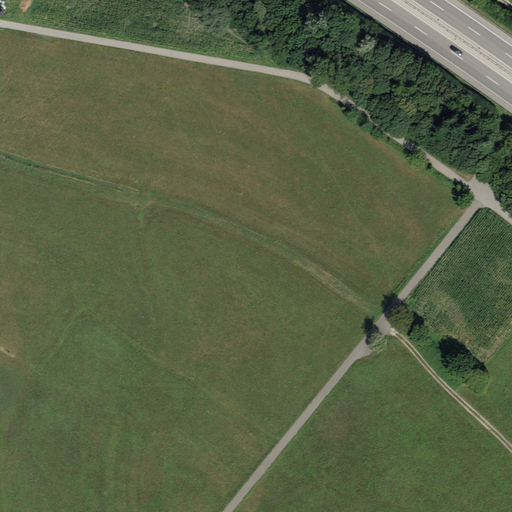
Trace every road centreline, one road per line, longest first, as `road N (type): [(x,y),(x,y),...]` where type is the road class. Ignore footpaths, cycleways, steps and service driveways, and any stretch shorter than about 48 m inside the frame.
road 1 (unclassified): [(481,197),(301,77),(0,25)]
road 2 (unclassified): [(227,511),(481,197)]
road 3 (track): [(511,450),(382,321)]
road 4 (motorway): [(374,0),(511,96)]
